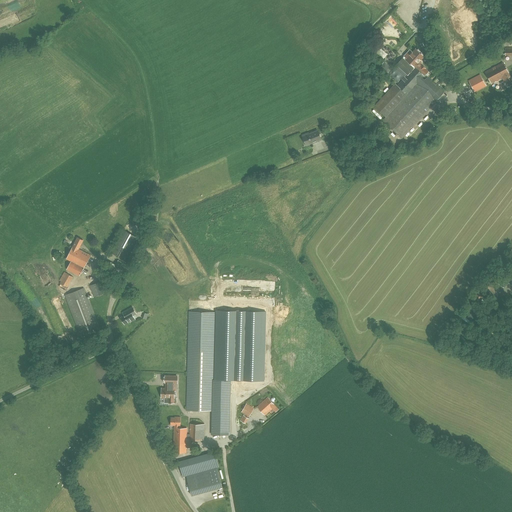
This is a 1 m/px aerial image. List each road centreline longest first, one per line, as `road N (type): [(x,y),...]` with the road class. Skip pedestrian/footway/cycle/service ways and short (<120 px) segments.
road 1 (unclassified): [(194,511),(113,347),(0,399)]
road 2 (track): [(401,0),(359,50),(356,85),(371,129),(288,163)]
